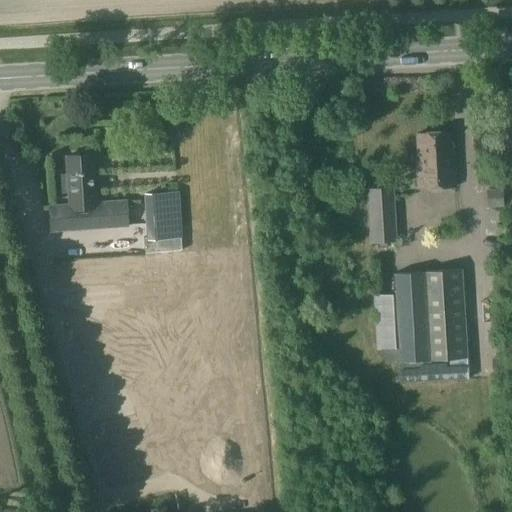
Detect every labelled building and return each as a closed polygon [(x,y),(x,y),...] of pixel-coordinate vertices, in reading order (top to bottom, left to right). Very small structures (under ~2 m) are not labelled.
[(451,157),(449,132),(415,134),(416,154),(415,154),(417,189),(455,187),(453,157),(451,157)] [(50,230),(126,225),(124,200),(95,202),(92,154),(65,155),(66,174),(60,174),(61,191),(68,191),(68,204),(48,205),(50,230)] [(119,170),(119,194),(133,194),(132,170),(119,170)] [(370,241),(394,240),(391,188),(367,189),(370,241)] [(67,255),(76,392),(85,392),(88,440),(192,433),(177,190),(143,192),(146,235),(142,235),(113,237),(114,252),(67,255)] [(485,212),(483,227),(496,229),(498,214),(485,212)] [(467,358),(460,270),(390,273),(392,294),(373,295),(375,349),(395,348),(397,363),(398,384),(466,379),(467,358)] [(472,349),(485,349),(484,314),(471,314),(472,349)]
